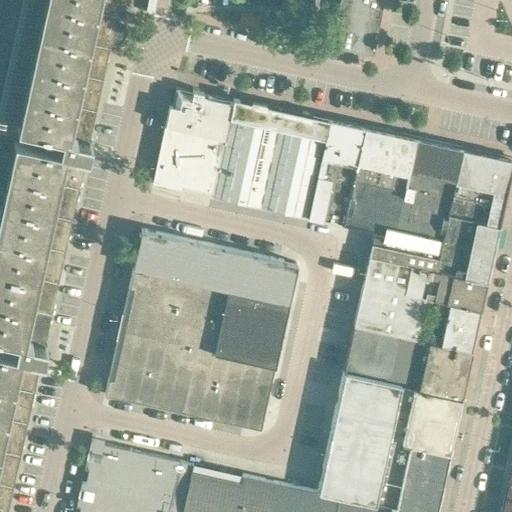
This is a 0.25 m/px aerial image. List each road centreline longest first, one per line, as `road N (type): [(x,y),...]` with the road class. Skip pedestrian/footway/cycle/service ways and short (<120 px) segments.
road 1 (residential): [(47,511),(154,37),(408,87)]
road 2 (unclassified): [(464,511),(511,295)]
